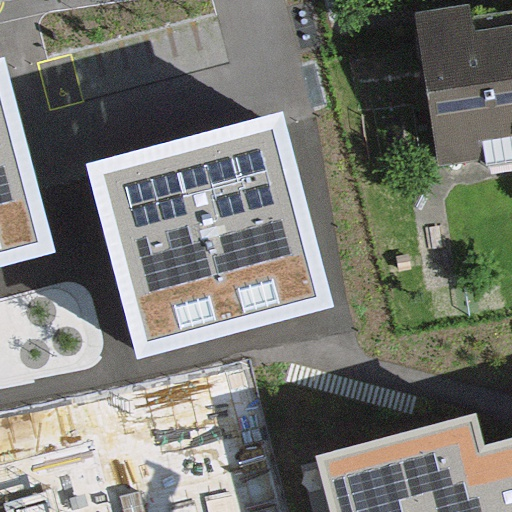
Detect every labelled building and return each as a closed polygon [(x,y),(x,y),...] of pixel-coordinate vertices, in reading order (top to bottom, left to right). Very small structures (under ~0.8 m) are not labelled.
[(511,26),(428,39),(450,181),(511,171),(511,26)] [(0,88),(0,260),(42,249),(0,88)] [(285,110),(84,159),(136,358),(335,308),(285,110)] [(0,511),(283,511),(266,415),(0,460),(0,511)] [(471,418),(316,461),(330,511),(511,511),(511,437),(479,447),(471,418)]
